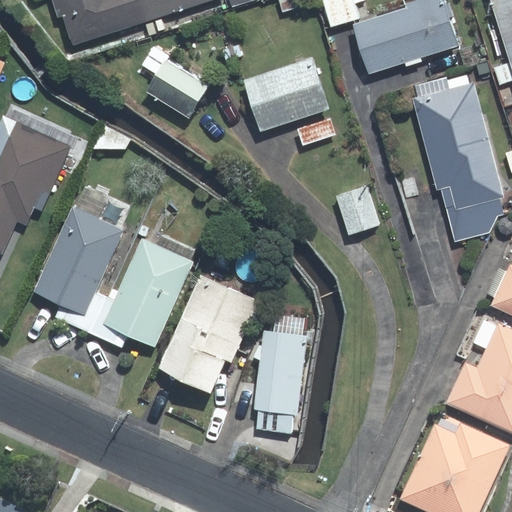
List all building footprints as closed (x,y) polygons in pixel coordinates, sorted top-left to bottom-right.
[(60,0),(67,19),(73,17),(83,47),(149,25),(140,0),(60,0)] [(140,0),(149,25),(153,37),(162,35),(158,22),(224,0),(140,0)] [(301,0),(286,4),(289,13),(304,9),(301,0)] [(330,0),(339,28),(366,19),(362,3),(372,1),(371,0),(330,0)] [(432,0),(415,5),(417,10),(363,27),(379,76),(413,65),(414,69),(431,64),(429,59),(468,47),(452,0),(432,0)] [(511,0),(498,0),(511,42),(511,0)] [(245,46),(233,50),(236,61),(248,57),(245,46)] [(322,60),(255,82),(271,133),(338,110),(322,60)] [(179,62),(159,94),(200,120),(220,88),(179,62)] [(511,65),(501,68),(506,85),(511,83),(511,65)] [(456,81),(458,91),(422,101),(446,191),(450,190),(464,241),(494,234),(503,216),(510,215),(507,201),(511,199),(511,194),(483,85),(476,86),(474,76),(456,81)] [(337,121),(305,132),(310,146),(342,135),(337,121)] [(8,124),(0,141),(0,260),(4,252),(10,255),(25,223),(34,227),(50,193),(57,196),(79,147),(26,123),(23,130),(8,124)] [(106,126),(93,149),(125,149),(131,139),(106,126)] [(375,188),(346,198),(358,236),(387,227),(375,188)] [(69,305),(63,318),(96,333),(112,299),(103,295),(133,231),(82,207),(42,293),(69,305)] [(112,299),(96,333),(130,348),(136,336),(163,349),(203,263),(151,239),(121,303),(112,299)] [(211,276),(169,370),(225,395),(267,302),(211,276)] [(511,277),(499,307),(511,312),(511,277)] [(473,364),(455,407),(511,431),(511,328),(505,325),(486,370),(473,364)] [(273,333),(264,410),(276,412),(273,432),(299,434),(301,414),(307,415),(316,338),(273,333)] [(442,429),(409,504),(426,511),(489,511),(511,460),(511,446),(469,428),(464,438),(442,429)] [(0,511),(32,511),(33,510),(0,494),(0,511)]
